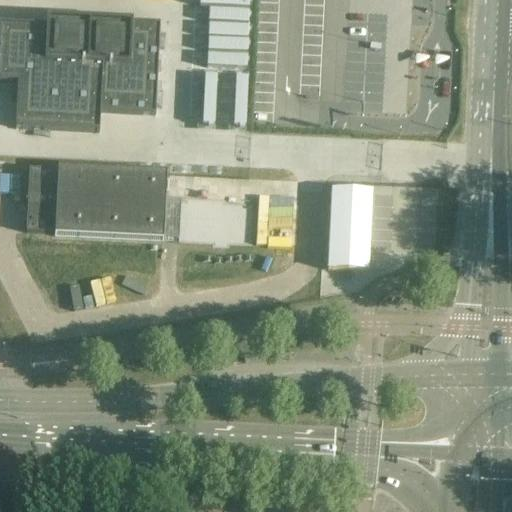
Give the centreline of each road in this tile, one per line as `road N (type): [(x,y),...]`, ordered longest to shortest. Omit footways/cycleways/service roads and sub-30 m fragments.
road 1 (secondary): [(404,378),(91,402),(0,401)]
road 2 (secondary): [(0,437),(365,457)]
road 3 (unclassified): [(497,388),(500,266),(489,196)]
road 4 (unclassified): [(489,196),(495,34)]
